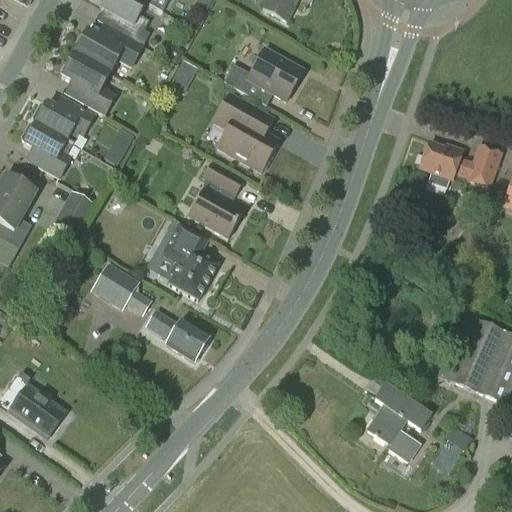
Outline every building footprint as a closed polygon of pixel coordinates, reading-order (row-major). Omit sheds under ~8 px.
[(138,19),(145,6),(133,0),(105,0),(99,11),(120,22),(113,35),(118,37),(141,50),(148,38),(143,34),(148,25),(138,19)] [(266,0),(260,12),(285,26),(299,0),(266,0)] [(78,49),(73,58),(95,70),(108,77),(116,63),(130,71),(141,50),(118,37),(111,49),(86,35),(84,37),(80,38),(77,43),(78,49)] [(285,105),(302,75),(263,53),(249,78),(232,68),(222,86),(245,99),(252,87),(285,105)] [(108,77),(95,70),(73,58),(68,67),(63,68),(60,74),(61,79),(60,81),(86,95),(79,107),(102,120),(114,99),(100,91),(108,77)] [(260,176),(277,145),(247,128),(255,114),(225,97),(209,123),(226,133),(216,151),(260,176)] [(34,127),(72,149),(78,139),(81,141),(93,120),(72,108),(66,118),(46,107),(44,109),(42,108),(39,109),(31,122),(32,125),(35,126),(34,127)] [(33,129),(31,128),(28,128),(20,141),(21,145),(23,146),(22,148),(43,160),(37,171),(58,182),(70,161),(66,159),(72,149),(34,127),(33,129)] [(443,153),(427,147),(418,173),(429,177),(426,186),(445,193),(448,184),(450,184),(452,179),(489,192),(501,158),(477,149),(471,165),(458,161),(461,155),(444,149),(443,153)] [(234,200),(242,186),(210,167),(201,182),(208,186),(203,195),(201,194),(187,220),(227,243),(242,217),(226,208),(231,199),(234,200)] [(511,201),(511,173),(511,174),(503,199),(511,201)] [(0,243),(17,254),(31,230),(19,223),(34,197),(4,180),(0,187),(0,243)] [(75,241),(94,208),(70,195),(51,228),(75,241)] [(197,305),(216,270),(204,263),(205,260),(200,257),(207,244),(178,227),(162,256),(163,261),(174,267),(168,277),(172,279),(167,288),(197,305)] [(141,319),(150,305),(137,296),(137,289),(139,287),(107,267),(89,295),(121,315),(125,309),(141,319)] [(193,366),(207,342),(157,312),(143,335),(193,366)] [(503,409),(511,388),(511,339),(463,318),(435,380),(503,409)] [(0,409),(46,442),(63,417),(15,383),(0,404),(0,409)] [(418,434),(429,419),(384,389),(374,404),(382,409),(366,434),(387,448),(385,451),(406,465),(417,449),(397,436),(404,425),(418,434)] [(462,456),(471,443),(453,431),(444,443),(462,456)]
